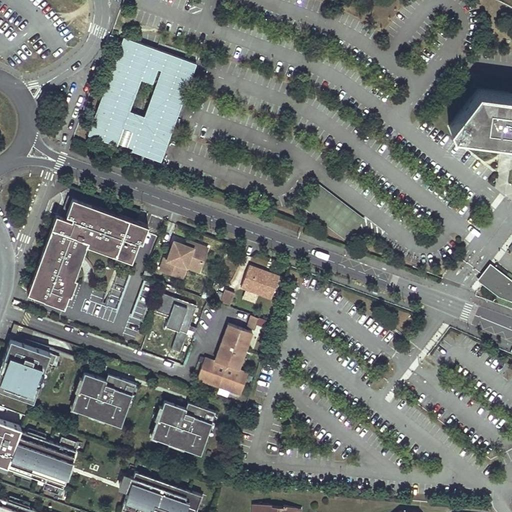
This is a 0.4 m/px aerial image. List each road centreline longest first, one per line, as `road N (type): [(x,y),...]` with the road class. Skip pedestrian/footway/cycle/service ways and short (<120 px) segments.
road 1 (unclassified): [(511,329),(22,149)]
road 2 (unclassified): [(101,0),(90,49),(23,96)]
